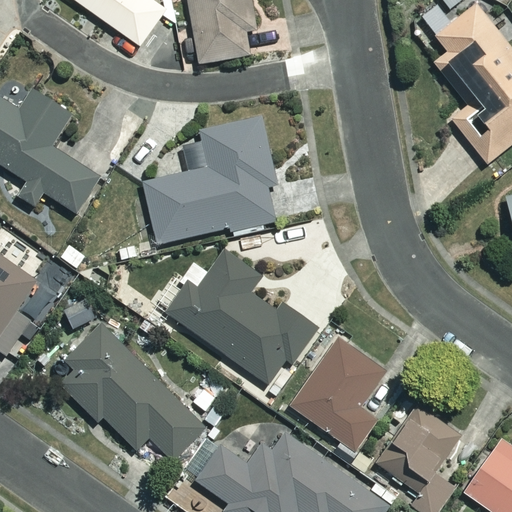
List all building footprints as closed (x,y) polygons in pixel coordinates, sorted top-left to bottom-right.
[(74,0),(145,49),(170,13),(151,0),(74,0)] [(193,0),(205,67),(255,58),(251,33),(262,31),(256,0),(193,0)] [(454,30),(440,13),(424,26),(451,58),(434,72),(468,113),(452,126),(488,170),(511,150),(511,53),(478,11),(454,30)] [(77,119),(40,95),(27,115),(0,98),(0,163),(33,185),(24,199),(41,210),(50,195),(81,216),(105,180),(58,149),(77,119)] [(280,189),(265,120),(207,133),(210,146),(189,150),(194,175),(149,185),(163,246),(282,219),(275,190),(280,189)] [(268,278),(232,254),(203,295),(192,286),(171,316),(275,387),(293,361),(299,365),(323,331),(286,306),(281,313),(256,296),(268,278)] [(25,339),(36,346),(46,331),(21,314),(42,284),(0,256),(0,349),(13,358),(25,339)] [(163,379),(107,326),(71,364),(81,373),(66,389),(104,425),(109,420),(142,452),(154,440),(179,464),(211,430),(163,379)] [(390,376),(344,342),(295,409),(360,456),(382,425),(364,412),(390,376)] [(468,437),(424,409),(385,471),(429,498),(468,437)] [(391,511),(394,508),(291,437),(277,456),(267,449),(255,467),(227,448),(202,484),(235,507),(231,511),(391,511)] [(511,511),(511,446),(507,443),(469,496),(491,511),(511,511)]
